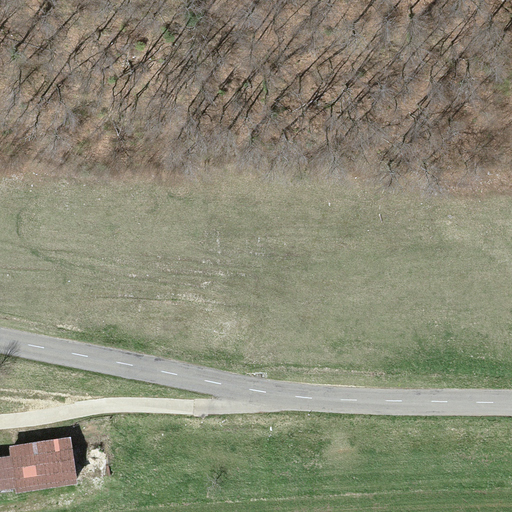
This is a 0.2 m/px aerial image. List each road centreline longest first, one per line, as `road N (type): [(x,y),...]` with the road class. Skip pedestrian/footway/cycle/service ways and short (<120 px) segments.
road 1 (tertiary): [(511,402),(319,398),(0,338)]
road 2 (track): [(271,392),(230,405),(104,405),(0,421)]
